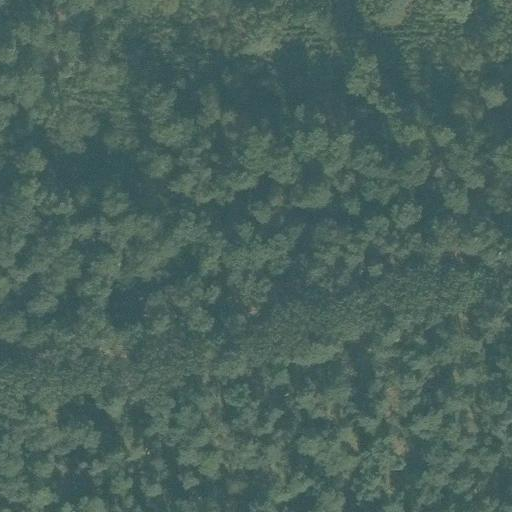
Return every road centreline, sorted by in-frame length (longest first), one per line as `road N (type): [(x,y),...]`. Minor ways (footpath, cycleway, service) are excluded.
road 1 (track): [(0,371),(187,342),(351,298),(424,288)]
road 2 (track): [(453,511),(424,288),(511,282)]
road 3 (track): [(93,0),(0,124)]
